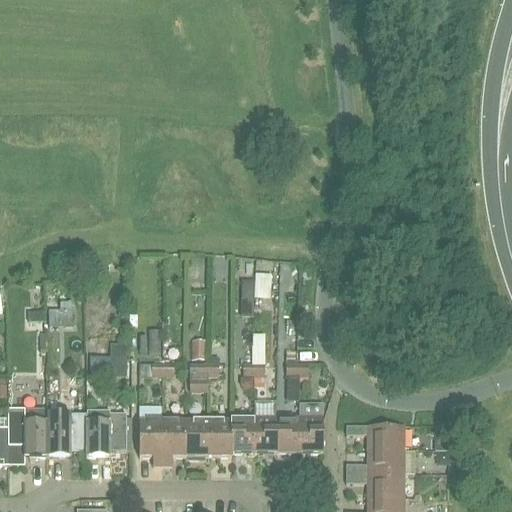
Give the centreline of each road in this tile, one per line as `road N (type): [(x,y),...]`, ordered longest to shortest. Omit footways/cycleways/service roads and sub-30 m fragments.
road 1 (tertiary): [(511,4),(492,60),(487,111),(487,163),(506,241)]
road 2 (residential): [(25,507),(53,492),(260,490)]
road 3 (track): [(330,263),(261,243),(179,180)]
road 4 (tertiary): [(506,241),(511,109)]
road 5 (residential): [(260,490),(332,488),(332,434)]
